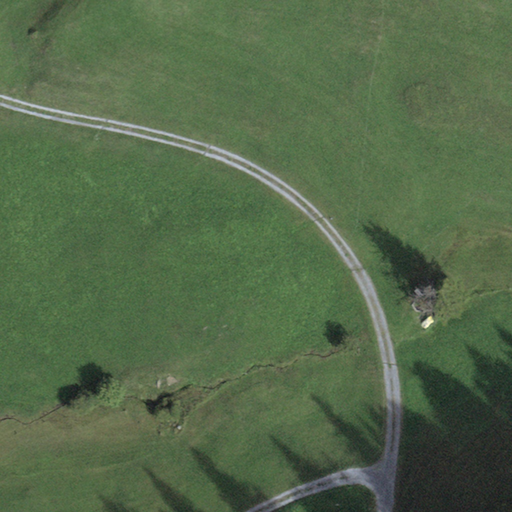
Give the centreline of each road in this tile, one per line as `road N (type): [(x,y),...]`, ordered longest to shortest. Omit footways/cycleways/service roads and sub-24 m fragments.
road 1 (track): [(387,476),(393,384),(377,312),(314,214),(252,168),(209,151),(0,99)]
road 2 (track): [(387,476),(328,482),(260,511)]
